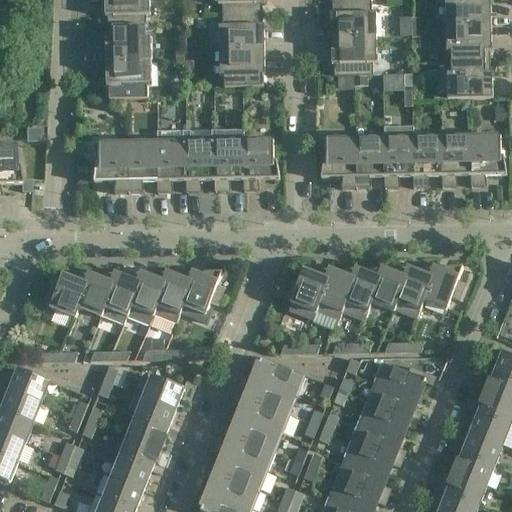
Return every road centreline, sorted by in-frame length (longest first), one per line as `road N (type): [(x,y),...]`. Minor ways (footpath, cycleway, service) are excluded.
road 1 (residential): [(178,511),(293,236)]
road 2 (residential): [(408,511),(511,253)]
road 3 (residential): [(293,236),(34,240)]
road 4 (residential): [(34,240),(54,181),(63,0)]
road 5 (residential): [(293,236),(293,0)]
road 6 (residential): [(511,232),(293,236)]
